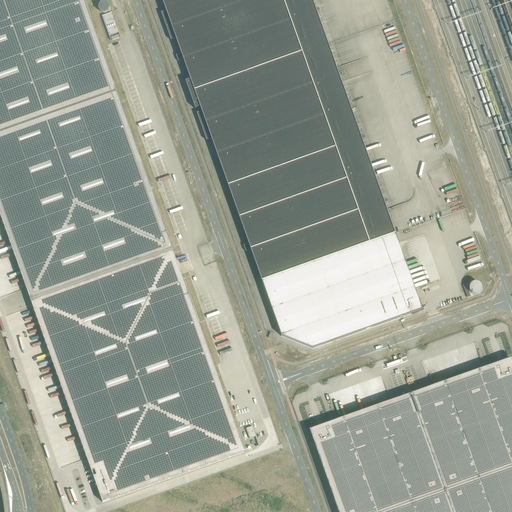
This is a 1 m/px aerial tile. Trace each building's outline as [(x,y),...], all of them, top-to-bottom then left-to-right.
[(173,252),(82,0),(0,0),(0,214),(26,289),(103,503),(244,452),(173,252)] [(250,250),(281,336),(313,349),(422,310),(389,218),(384,204),(386,203),(387,203),(387,202),(387,201),(387,200),(386,200),(385,200),(383,201),(362,140),(364,139),(365,139),(365,138),(365,137),(364,137),(363,137),(361,138),(339,77),(341,76),(342,76),(342,75),(342,74),(342,73),(341,73),(340,73),(338,74),(317,13),(319,12),(320,12),(320,11),(320,10),(319,10),(319,9),(318,9),(318,10),(315,10),(311,0),(161,0),(166,11),(161,13),(171,40),(175,39),(181,54),(176,55),(178,61),(183,60),(190,80),(185,82),(195,109),(200,107),(201,112),(197,113),(206,141),(211,139),(248,244),(243,245),(245,251),(250,250)] [(98,10),(107,14),(111,5),(102,1),(98,10)] [(112,15),(111,13),(104,15),(102,16),(111,41),(109,36),(118,33),(120,38),(120,37),(114,20),(112,15)] [(394,23),(385,26),(389,36),(393,35),(390,26),(395,24),(394,23)] [(175,227),(177,232),(189,228),(187,223),(175,227)] [(511,511),(511,361),(511,359),(495,365),(495,364),(494,364),(326,424),(326,425),(310,431),(314,440),(313,441),(338,511),(511,511)] [(246,429),(249,439),(255,437),(252,427),(246,429)]
